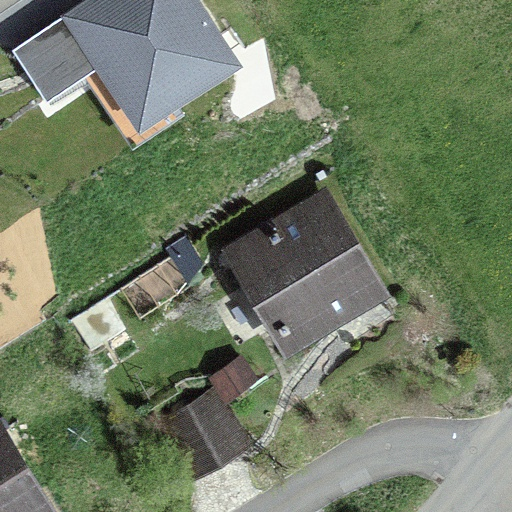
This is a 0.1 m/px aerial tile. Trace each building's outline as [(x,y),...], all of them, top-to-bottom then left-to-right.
[(242,43),(210,0),(68,0),(59,7),(61,10),(95,57),(139,118),(242,43)] [(95,57),(61,10),(14,43),(48,91),(95,57)] [(319,198),(217,253),(274,358),(376,302),(319,198)] [(156,426),(162,437),(190,482),(238,452),(204,397),(156,426)] [(42,511),(0,437),(0,511),(42,511)]
